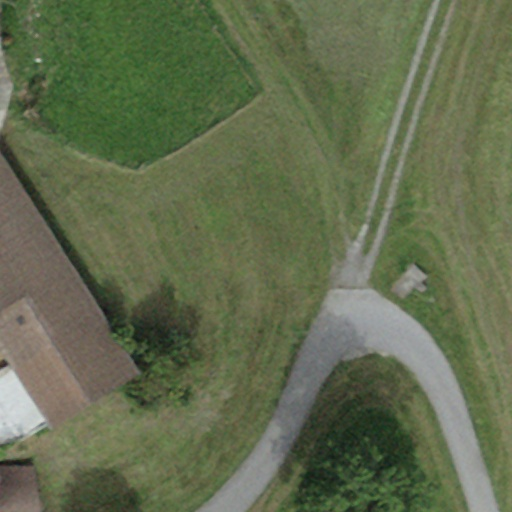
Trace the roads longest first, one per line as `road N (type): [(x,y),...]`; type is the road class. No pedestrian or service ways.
road 1 (track): [(490,511),(449,405),(405,332),(362,325),(365,257),(445,0)]
road 2 (residential): [(362,325),(324,344),(242,492),(220,511)]
